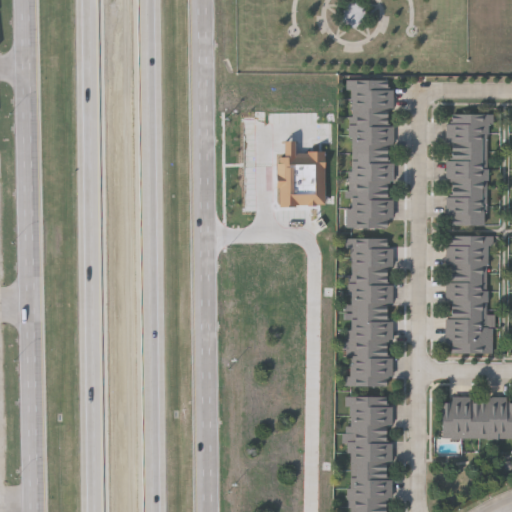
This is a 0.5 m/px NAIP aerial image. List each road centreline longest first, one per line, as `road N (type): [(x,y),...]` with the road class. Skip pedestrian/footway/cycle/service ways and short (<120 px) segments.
road 1 (secondary): [(25,0),(34,511)]
road 2 (secondary): [(211,511),(203,0)]
road 3 (motorway): [(154,511),(148,0)]
road 4 (motorway): [(91,0),(96,511)]
road 5 (residential): [(420,511),(421,96)]
